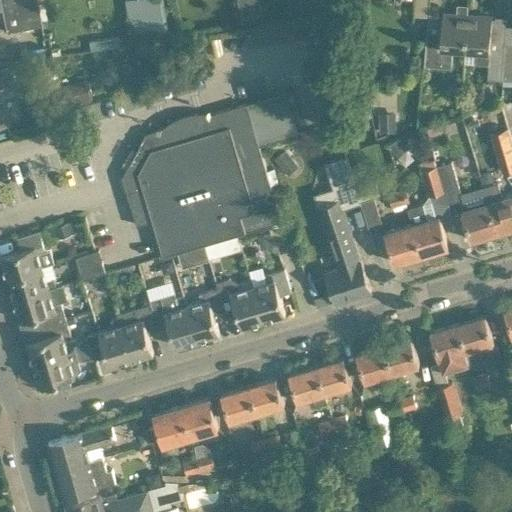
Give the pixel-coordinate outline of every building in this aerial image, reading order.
[(0,0),(6,31),(42,23),(37,0),(0,0)] [(168,35),(163,0),(125,0),(132,40),(168,35)] [(239,0),(242,21),(262,18),(259,0),(239,0)] [(428,0),(416,0),(415,13),(427,15),(428,0)] [(453,46),(466,47),(468,13),(444,11),(443,21),(439,21),(427,20),(425,50),(424,64),(451,66),(453,46)] [(468,13),(466,47),(478,48),(477,62),(489,63),(488,77),(502,78),(505,43),(491,42),(493,15),(468,13)] [(511,43),(505,43),(502,78),(511,79),(511,43)] [(58,45),(49,47),(50,54),(59,53),(58,45)] [(119,71),(123,78),(141,71),(139,67),(129,71),(125,62),(118,65),(120,71),(119,71)] [(0,126),(10,123),(4,104),(2,96),(18,91),(10,65),(0,67),(0,126)] [(58,85),(64,107),(90,99),(84,77),(58,85)] [(147,131),(123,175),(138,223),(154,219),(164,254),(193,245),(204,242),(216,238),(247,229),(282,219),(280,212),(261,147),(260,143),(299,131),(287,91),(287,90),(248,101),(147,131)] [(479,107),(480,99),(464,97),(463,111),(479,107)] [(380,111),(380,129),(396,129),(396,111),(380,111)] [(511,138),(508,126),(492,131),(504,170),(511,167),(511,138)] [(400,136),(390,144),(398,154),(408,146),(400,136)] [(286,148),(275,157),(289,174),(300,165),(286,148)] [(346,156),(325,163),(334,189),(338,188),(342,199),(345,207),(358,202),(361,201),(357,187),(349,164),(346,156)] [(452,160),(437,164),(448,201),(463,197),(452,160)] [(422,202),(409,206),(413,222),(423,253),(449,245),(442,220),(453,217),(448,201),(437,164),(423,169),(436,215),(427,217),(422,202)] [(498,180),(485,184),(489,199),(498,230),(509,227),(511,229),(511,191),(503,195),(498,180)] [(376,181),(357,187),(361,201),(375,197),(381,195),(376,181)] [(334,189),(315,196),(319,206),(330,238),(331,242),(339,265),(327,269),(337,300),(372,288),(366,269),(345,207),(342,199),(338,188),(334,189)] [(408,205),(407,202),(403,189),(389,193),(393,205),(395,210),(408,205)] [(375,197),(361,201),(369,227),(383,223),(375,197)] [(472,238),(498,230),(489,199),(462,207),(472,238)] [(69,222),(55,226),(58,238),(72,233),(69,222)] [(396,261),(423,253),(413,222),(386,230),(396,261)] [(2,253),(9,275),(43,265),(39,251),(47,249),(41,229),(18,236),(21,248),(2,253)] [(274,244),(271,230),(259,233),(262,247),(274,244)] [(216,238),(204,242),(209,258),(221,254),(216,238)] [(204,242),(193,245),(198,261),(209,258),(204,242)] [(77,255),(80,266),(103,259),(100,248),(77,255)] [(107,271),(103,259),(80,266),(84,278),(107,271)] [(171,259),(161,262),(163,270),(167,272),(174,270),(171,259)] [(15,297),(49,287),(57,285),(54,276),(57,275),(53,262),(43,265),(9,275),(15,297)] [(274,279),(254,285),(264,318),(286,312),(281,293),(292,289),(286,266),(271,270),(274,279)] [(219,287),(225,309),(236,306),(242,325),(264,318),(254,285),(240,289),(238,281),(230,277),(217,281),(219,287)] [(41,313),(44,324),(66,317),(60,298),(53,300),(49,287),(15,297),(22,319),(41,313)] [(201,300),(188,304),(198,338),(220,331),(215,312),(225,309),(219,287),(199,293),(201,300)] [(151,298),(160,329),(171,325),(176,344),(198,338),(188,304),(185,293),(177,295),(175,291),(151,298)] [(120,316),(133,357),(154,351),(149,332),(160,329),(151,298),(150,299),(151,302),(119,312),(120,316)] [(486,313),(459,321),(467,351),(482,347),(488,367),(504,363),(498,344),(495,344),(486,313)] [(101,332),(107,353),(110,364),(133,357),(120,316),(112,319),(114,326),(100,330),(101,332)] [(28,341),(35,362),(75,350),(75,349),(68,351),(64,338),(71,336),(66,317),(44,324),(47,335),(28,341)] [(459,321),(431,329),(439,357),(440,357),(444,368),(455,365),(456,369),(471,364),(467,351),(459,321)] [(95,356),(107,353),(101,332),(89,335),(95,356)] [(385,343),(392,371),(420,363),(412,335),(385,343)] [(385,343),(357,351),(365,379),(392,371),(385,343)] [(81,368),(75,350),(35,362),(41,384),(59,379),(68,376),(78,374),(81,368)] [(317,364),(328,401),(325,391),(353,383),(345,355),(317,364)] [(312,405),(328,401),(317,364),(289,372),(297,399),(310,395),(312,405)] [(486,372),(474,375),(478,388),(491,383),(488,371),(486,372)] [(68,376),(59,379),(61,388),(71,385),(68,376)] [(249,384),(257,411),(285,403),(277,376),(249,384)] [(463,411),(454,380),(438,385),(448,416),(463,411)] [(230,419),(257,411),(249,384),(222,392),(230,419)] [(400,397),(404,410),(417,406),(413,393),(400,397)] [(182,404),(191,435),(219,426),(209,395),(182,404)] [(391,414),(404,410),(400,397),(387,401),(391,414)] [(385,403),(368,408),(380,448),(397,443),(385,403)] [(164,443),(191,435),(182,404),(155,412),(164,443)] [(333,417),(337,430),(350,426),(346,413),(333,417)] [(324,434),(337,430),(333,417),(320,421),(324,434)] [(49,441),(57,468),(104,455),(101,443),(116,439),(112,423),(49,441)] [(299,427),(284,432),(292,454),(293,454),(294,457),(302,455),(303,457),(306,455),(303,442),(304,441),(299,427)] [(149,431),(139,433),(142,443),(152,440),(149,431)] [(265,437),(269,450),(282,446),(279,433),(265,437)] [(256,454),(269,450),(265,437),(252,441),(256,454)] [(319,444),(305,447),(310,469),(325,468),(319,444)] [(198,456),(204,480),(219,476),(219,477),(240,471),(235,458),(215,465),(211,452),(198,456)] [(107,469),(104,455),(57,468),(64,495),(116,481),(113,468),(107,469)] [(201,481),(204,480),(198,456),(183,461),(188,473),(164,473),(164,480),(166,480),(178,479),(189,479),(189,480),(200,477),(201,481)] [(178,479),(166,480),(167,483),(171,501),(183,498),(178,479)] [(101,493),(66,502),(69,511),(145,511),(153,510),(148,488),(118,497),(117,492),(102,496),(101,493)]
